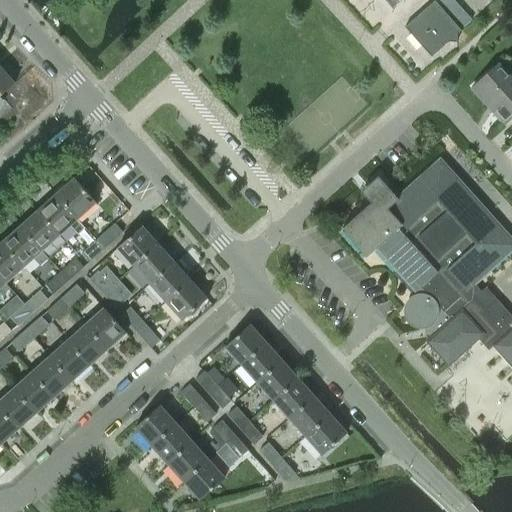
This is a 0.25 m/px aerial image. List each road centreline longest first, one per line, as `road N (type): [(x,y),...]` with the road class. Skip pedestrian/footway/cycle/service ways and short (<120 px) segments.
road 1 (residential): [(511,179),(433,92),(243,268)]
road 2 (residential): [(0,503),(18,497),(255,286)]
road 3 (tertiary): [(465,511),(255,286)]
road 4 (tertiary): [(243,268),(91,99)]
road 5 (tertiary): [(91,99),(3,0)]
road 6 (residential): [(91,99),(0,178)]
